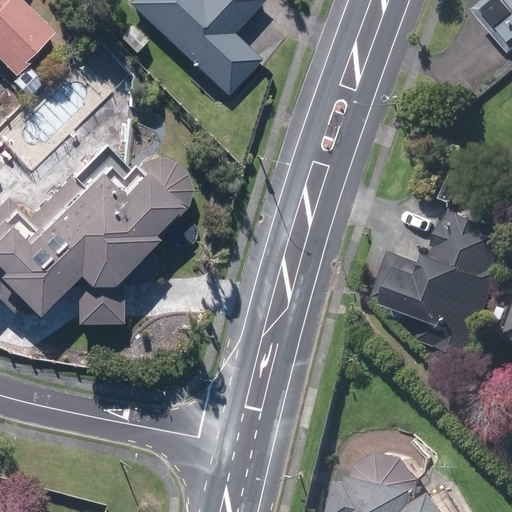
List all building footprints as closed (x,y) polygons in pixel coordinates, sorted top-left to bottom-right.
[(0,0),(0,67),(9,76),(29,55),(26,52),(46,34),(12,0),(0,0)] [(135,0),(131,6),(228,96),(260,60),(233,35),(266,0),(135,0)] [(511,0),(488,0),(478,9),(511,48),(511,0)] [(121,34),(136,49),(147,38),(133,23),(121,34)] [(10,85),(25,99),(39,84),(24,70),(10,85)] [(200,83),(211,93),(216,88),(205,78),(200,83)] [(76,305),(76,325),(122,325),(121,300),(121,276),(129,284),(138,286),(147,283),(156,275),(156,258),(146,249),(187,208),(191,192),(187,176),(175,164),(157,159),(142,163),(137,168),(144,175),(122,197),(99,174),(82,191),(71,178),(28,221),(8,201),(0,208),(0,298),(14,311),(23,301),(37,316),(76,276),(76,305)] [(423,339),(471,358),(504,271),(497,269),(511,231),(455,210),(433,267),(394,252),(378,295),(432,316),(423,339)] [(421,473),(364,459),(359,476),(352,475),(341,511),(462,511),(448,488),(435,496),(416,491),(421,473)]
